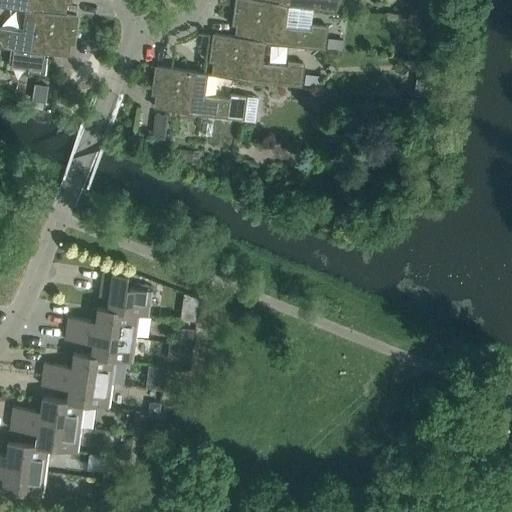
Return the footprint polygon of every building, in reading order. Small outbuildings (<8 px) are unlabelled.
[(0,0),(0,5),(26,9),(26,8),(64,13),(64,12),(65,0),(0,0)] [(237,0),(235,19),(239,19),(237,35),(237,36),(265,40),(323,48),(326,25),(311,23),(313,6),(288,3),(288,2),(270,0),(237,0)] [(270,0),(288,2),(288,3),(313,6),(340,10),(341,0),(270,0)] [(77,14),(64,12),(64,13),(26,8),(26,9),(23,30),(0,27),(0,45),(14,47),(12,64),(29,66),(28,71),(45,73),(47,56),(44,56),(45,52),(67,54),(67,53),(69,37),(73,38),(77,14)] [(262,62),(265,40),(237,36),(237,35),(215,32),(212,56),(216,57),(214,73),(213,72),(213,74),(300,85),(303,62),(288,60),(288,61),(288,65),(262,62)] [(157,65),(154,89),(159,89),(157,105),(156,105),(156,106),(243,118),(255,120),(258,96),(246,95),(230,93),(230,94),(231,94),(230,98),(205,94),(208,73),(208,72),(157,65)] [(155,112),(152,136),(150,153),(157,153),(159,136),(165,137),(168,114),(155,112)] [(109,295),(107,307),(107,308),(139,312),(139,313),(149,314),(153,289),(128,285),(129,273),(102,269),(99,294),(109,295)] [(136,336),(139,313),(139,312),(107,308),(107,307),(98,306),(96,319),(68,315),(66,327),(136,336)] [(133,361),(136,336),(66,327),(65,338),(93,342),(91,354),(116,358),(133,361)] [(112,382),(116,358),(91,354),(74,351),(72,365),(44,361),(43,372),(112,382)] [(151,372),(164,374),(165,365),(153,363),(151,372)] [(109,406),(112,382),(43,372),(41,383),(69,387),(67,399),(67,400),(84,402),(84,403),(109,406)] [(81,426),(84,403),(84,402),(67,400),(67,399),(42,396),(41,409),(13,405),(11,416),(81,426)] [(78,451),(81,426),(11,416),(10,428),(38,432),(36,443),(36,444),(50,446),(50,447),(78,451)] [(0,463),(47,470),(50,447),(50,446),(36,444),(36,443),(8,440),(7,453),(0,452),(0,463)] [(44,495),(47,470),(0,463),(0,475),(3,476),(2,489),(44,495)]
